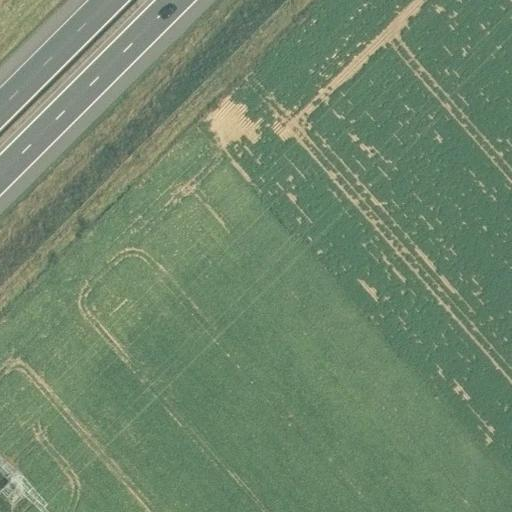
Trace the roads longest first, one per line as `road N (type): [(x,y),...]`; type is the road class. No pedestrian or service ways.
road 1 (motorway): [(0,185),(186,0)]
road 2 (motorway): [(111,0),(0,111)]
